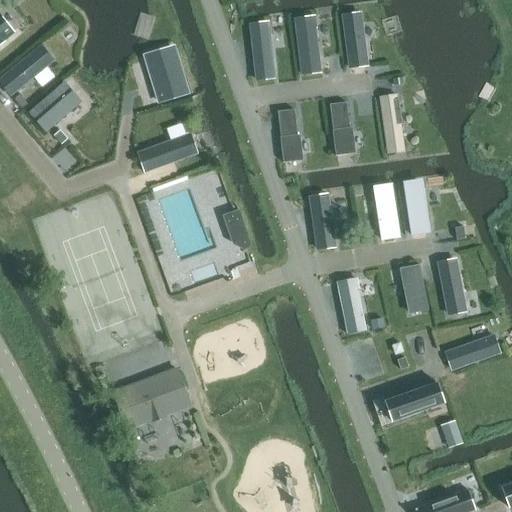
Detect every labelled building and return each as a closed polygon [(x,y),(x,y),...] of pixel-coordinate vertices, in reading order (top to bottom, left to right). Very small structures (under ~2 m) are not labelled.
[(352,16),(344,17),(350,69),(367,67),(361,23),(362,21),(362,15),(360,13),(353,14),(352,16)] [(0,14),(0,46),(6,42),(5,41),(15,33),(0,14)] [(305,20),(295,21),(302,75),(321,73),(315,28),(317,26),(316,18),(313,17),(306,18),(305,20)] [(258,26),(251,27),(257,81),(273,79),(268,34),(270,32),(269,25),(267,23),(260,23),(258,26)] [(39,49),(0,80),(0,83),(11,96),(51,63),(50,58),(44,51),(39,49)] [(156,58),(145,62),(149,72),(150,72),(159,103),(188,94),(176,54),(157,59),(156,58)] [(65,84),(30,113),(46,132),(81,103),(65,84)] [(27,104),(20,95),(14,100),(21,109),(27,104)] [(397,96),(380,98),(387,146),(403,144),(401,125),(402,125),(398,100),(397,100),(397,96)] [(347,103),(330,105),(332,118),(333,131),(336,153),(352,151),(349,131),(350,131),(347,103)] [(295,110),(278,112),(281,138),(280,138),(283,160),(299,158),(297,138),(298,138),(295,110)] [(168,144),(138,154),(145,173),(193,155),(194,150),(191,140),(187,137),(186,137),(168,144)] [(421,183),(404,186),(412,236),(430,233),(425,199),(423,199),(421,183)] [(392,187),(376,190),(378,206),(376,206),(382,240),(400,237),(392,187)] [(319,197),(310,198),(318,250),(335,248),(328,204),(330,202),(329,196),(327,195),(320,196),(319,197)] [(250,251),(251,248),(239,212),(225,217),(235,248),(245,253),(250,251)] [(463,227),(455,229),(457,241),(465,239),(463,227)] [(453,247),(436,251),(449,315),(457,313),(459,314),(465,313),(467,311),(465,305),(464,304),(453,247)] [(250,253),(238,257),(242,268),(254,264),(250,253)] [(419,268),(402,271),(410,314),(427,310),(419,268)] [(346,283),(338,284),(348,335),(366,332),(357,290),(359,288),(357,280),(355,279),(348,281),(346,283)] [(383,318),(370,321),(372,330),(385,328),(383,318)] [(486,340),(446,354),(450,364),(452,370),(499,353),(496,345),(497,343),(495,337),(493,336),(487,338),(486,340)] [(400,344),(393,347),(396,356),(403,353),(400,344)] [(405,358),(398,361),(401,370),(408,368),(405,358)] [(128,431),(191,408),(177,370),(113,393),(128,431)] [(438,384),(385,403),(392,423),(440,405),(445,404),(438,384)] [(449,448),(463,443),(456,421),(441,425),(449,448)] [(511,485),(502,489),(509,509),(511,507),(511,485)] [(415,510),(416,511),(471,511),(476,510),(468,490),(415,510)]
